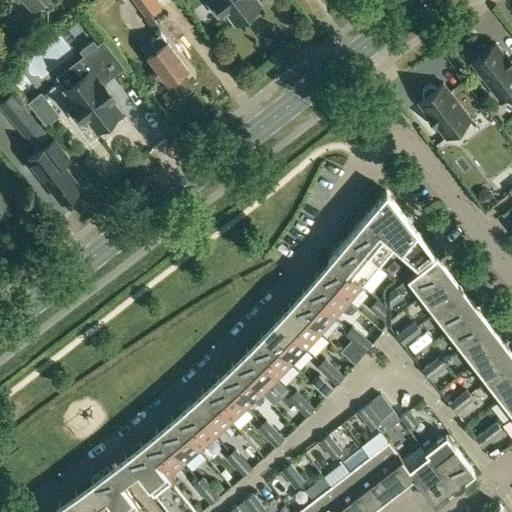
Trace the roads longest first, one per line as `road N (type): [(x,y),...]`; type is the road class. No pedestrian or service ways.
road 1 (primary): [(0,330),(428,0)]
road 2 (residential): [(27,511),(165,405),(253,319),(327,230),(371,150)]
road 3 (residential): [(371,150),(389,135),(415,145),(511,273)]
